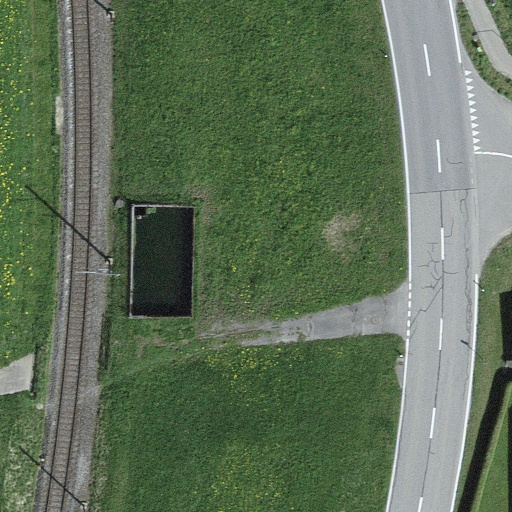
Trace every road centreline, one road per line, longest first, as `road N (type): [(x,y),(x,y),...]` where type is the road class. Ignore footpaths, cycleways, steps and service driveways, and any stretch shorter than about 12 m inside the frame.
road 1 (secondary): [(427,511),(449,317),(445,156)]
road 2 (secondary): [(445,156),(421,0)]
